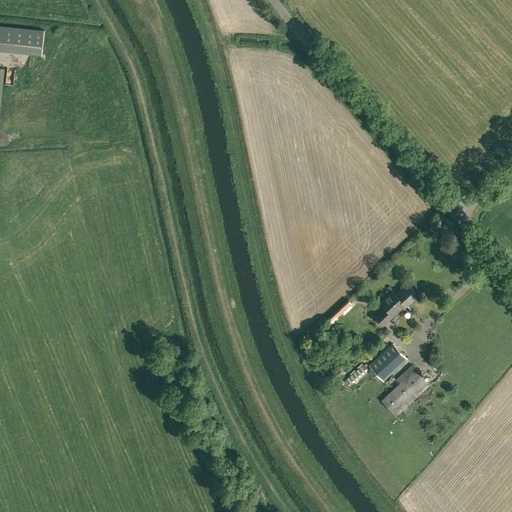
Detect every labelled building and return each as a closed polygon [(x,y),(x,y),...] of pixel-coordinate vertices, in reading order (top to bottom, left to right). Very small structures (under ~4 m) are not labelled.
[(0,50),(42,55),(45,29),(0,25),(0,50)] [(418,295),(408,283),(396,294),(393,291),(381,302),(384,306),(374,316),(383,325),(405,305),(406,306),(418,295)] [(331,323),(351,303),(348,299),(326,318),(331,323)] [(383,381),(407,358),(393,342),(369,364),(383,381)] [(368,368),(364,363),(345,380),(350,385),(368,368)] [(430,383),(412,364),(396,378),(392,375),(385,382),(392,389),(381,400),(396,416),(430,383)] [(341,377),(345,373),(344,371),(340,367),(336,367),(333,370),(339,377),(341,377)]
